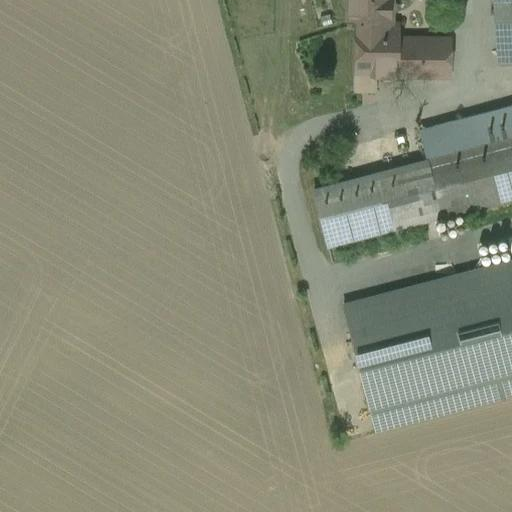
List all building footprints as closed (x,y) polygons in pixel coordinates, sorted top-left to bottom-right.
[(345,0),(345,5),(349,9),(349,19),(359,19),(359,24),(391,25),(391,12),(396,8),(391,3),(391,0),(345,0)] [(511,0),(495,0),(500,62),(511,61),(511,0)] [(359,24),(357,24),(356,75),(449,76),(450,40),(397,39),(397,25),(391,25),(359,24)] [(511,107),(419,131),(427,160),(441,218),(511,199),(511,107)] [(427,160),(314,190),(329,247),(441,218),(427,160)] [(511,261),(344,305),(376,429),(511,393),(511,261)]
